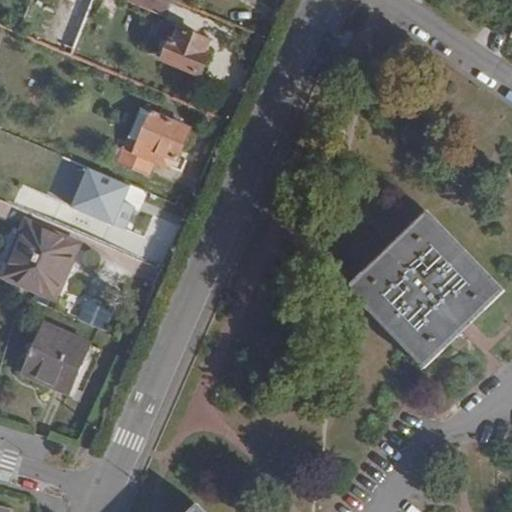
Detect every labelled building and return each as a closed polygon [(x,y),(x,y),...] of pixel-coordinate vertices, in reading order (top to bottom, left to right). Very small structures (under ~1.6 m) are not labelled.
[(63,53),(73,57),(95,0),(84,0),(76,22),(43,7),(34,26),(67,40),(63,53)] [(132,0),(170,16),(177,3),(169,0),(132,0)] [(201,76),(207,59),(204,56),(209,42),(180,30),(175,45),(171,43),(164,60),(201,76)] [(119,165),(147,178),(154,162),(173,171),(191,129),(145,110),(132,139),(141,142),(137,154),(125,149),(119,165)] [(89,170),(71,209),(124,233),(134,210),(122,205),(130,189),(89,170)] [(500,293),(427,217),(350,290),(424,364),(500,293)] [(56,297),(77,248),(31,228),(9,275),(56,297)] [(104,330),(113,306),(86,296),(77,321),(104,330)] [(25,375),(71,395),(92,347),(46,326),(25,375)] [(92,347),(71,395),(81,400),(102,351),(92,347)]
